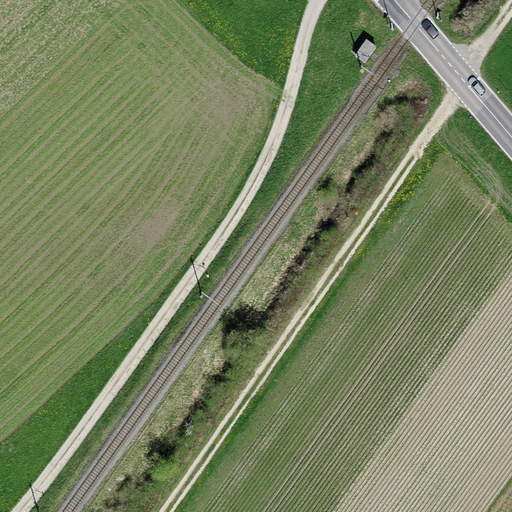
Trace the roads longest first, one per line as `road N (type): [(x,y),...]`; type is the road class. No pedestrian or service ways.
road 1 (track): [(15,511),(123,374),(270,156),(322,0)]
road 2 (track): [(466,74),(147,511)]
road 3 (secondary): [(394,0),(511,128)]
